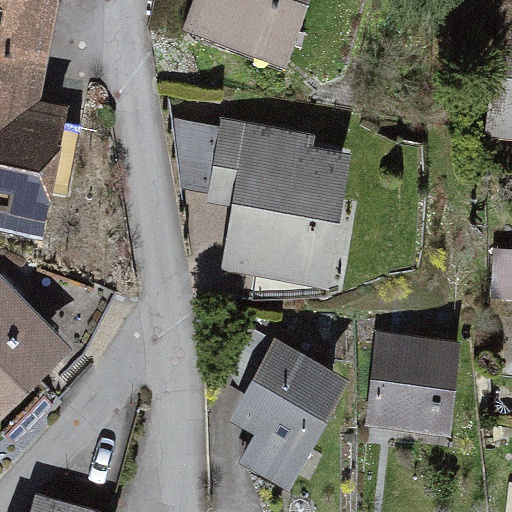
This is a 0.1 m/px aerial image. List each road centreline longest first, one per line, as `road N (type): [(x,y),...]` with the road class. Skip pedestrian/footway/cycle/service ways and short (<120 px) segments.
road 1 (residential): [(168,313),(129,0)]
road 2 (residential): [(168,313),(8,511)]
road 3 (residential): [(187,511),(168,313)]
